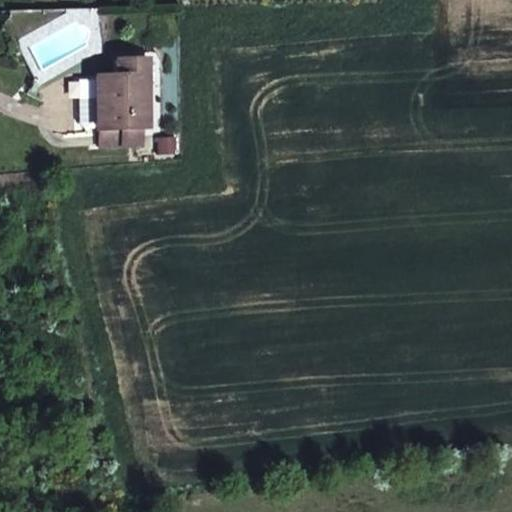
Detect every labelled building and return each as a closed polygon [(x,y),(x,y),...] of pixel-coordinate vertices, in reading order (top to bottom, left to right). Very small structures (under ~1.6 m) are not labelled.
[(31,60),(35,59),(54,51),(74,44),(80,30),(79,26),(77,23),(73,22),(70,23),(68,18),(21,37),(31,60)] [(128,82),(127,53),(104,53),(104,76),(84,76),(83,119),(129,120),(136,119),(135,81),(128,82)] [(128,82),(135,81),(135,54),(127,53),(128,82)] [(64,114),(70,119),(83,119),(84,76),(65,76),(64,114)] [(82,139),(129,141),(129,120),(83,119),(82,139)]
